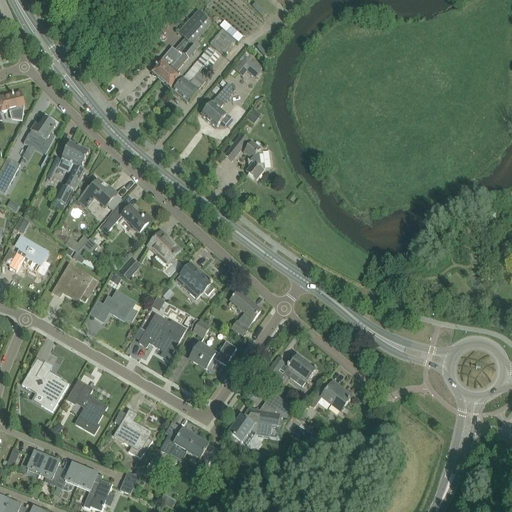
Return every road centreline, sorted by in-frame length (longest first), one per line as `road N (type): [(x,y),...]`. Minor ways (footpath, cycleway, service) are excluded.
road 1 (residential): [(283,309),(26,68)]
road 2 (tertiary): [(303,279),(122,141),(90,105)]
road 3 (residential): [(198,421),(22,319)]
road 4 (residential): [(198,421),(214,419),(283,309)]
road 5 (residential): [(383,396),(283,309)]
road 6 (tertiary): [(15,0),(46,58),(90,105)]
road 7 (tertiary): [(90,105),(15,0)]
